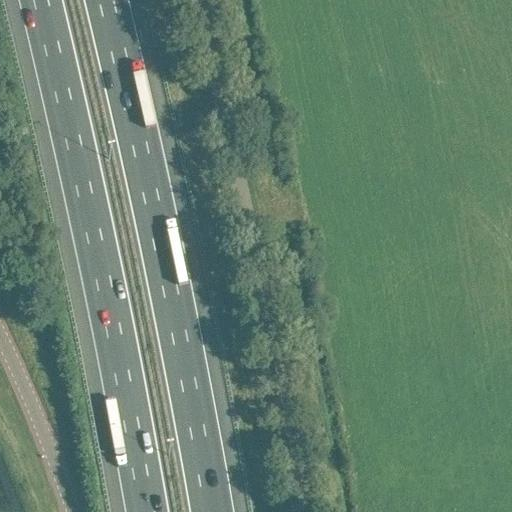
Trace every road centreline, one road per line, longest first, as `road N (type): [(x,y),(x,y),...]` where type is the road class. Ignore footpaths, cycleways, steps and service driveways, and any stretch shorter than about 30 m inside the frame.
road 1 (motorway): [(40,0),(147,511)]
road 2 (motorway): [(213,511),(106,0)]
road 3 (unclassified): [(306,511),(202,0)]
road 4 (tertiary): [(72,511),(0,334)]
